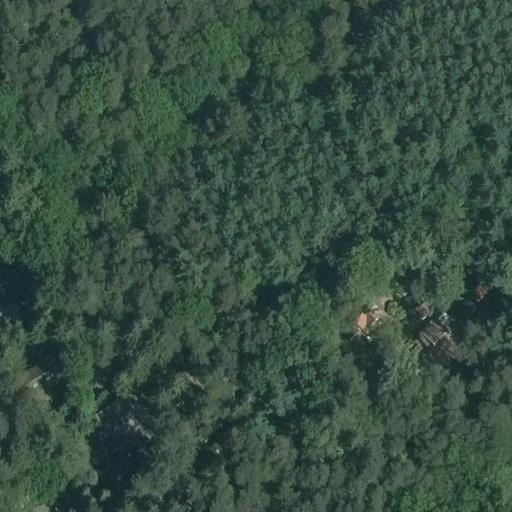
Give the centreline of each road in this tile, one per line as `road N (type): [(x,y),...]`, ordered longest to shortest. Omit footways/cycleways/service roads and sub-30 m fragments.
road 1 (track): [(377,511),(0,90)]
road 2 (track): [(186,300),(69,419),(28,441)]
